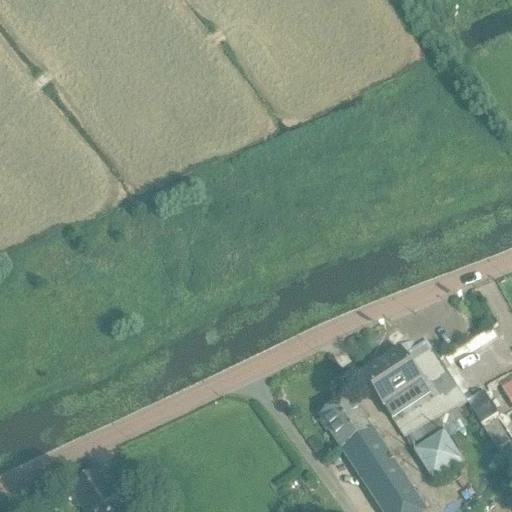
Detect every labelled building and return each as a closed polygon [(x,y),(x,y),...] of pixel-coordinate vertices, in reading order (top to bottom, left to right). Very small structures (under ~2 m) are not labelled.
[(398,350),(361,373),(405,440),(468,406),(467,404),(427,342),(416,349),(403,357),(398,350)] [(511,377),(501,384),(511,403),(511,377)] [(484,394),(467,404),(468,406),(482,427),(498,417),(484,394)] [(326,434),(329,432),(380,511),(425,511),(351,398),(319,418),(322,422),(319,424),(326,434)] [(443,434),(414,453),(433,483),(463,464),(443,434)] [(82,511),(125,511),(124,509),(132,505),(119,485),(107,493),(93,471),(68,489),(82,511)]
